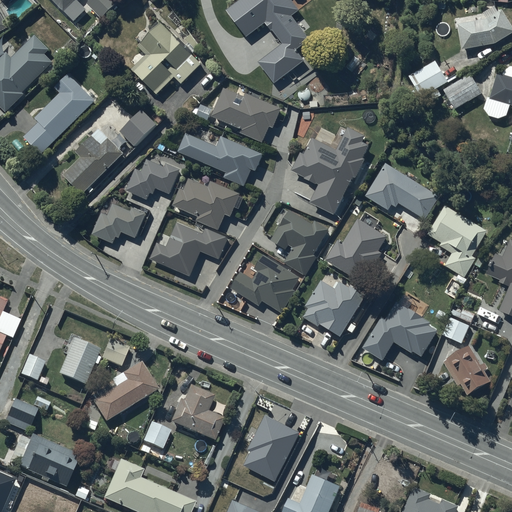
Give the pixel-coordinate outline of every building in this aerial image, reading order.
[(52,0),(76,24),(88,12),(78,1),(79,0),(52,0)] [(115,0),(93,0),(88,4),(102,20),(120,5),(115,0)] [(241,0),(227,11),(248,38),(267,24),(284,45),(259,64),(276,85),(306,62),(297,51),(310,41),(292,17),(301,11),(292,0),(241,0)] [(488,21),(459,26),(463,52),(497,46),(511,35),(511,25),(503,11),(497,15),(493,9),(483,14),(488,21)] [(203,66),(162,26),(160,28),(157,25),(149,32),(152,35),(139,49),(147,57),(132,72),(159,97),(176,79),(183,86),(203,66)] [(51,53),(36,38),(13,61),(7,55),(0,61),(0,106),(7,114),(54,66),(46,58),(51,53)] [(435,63),(410,79),(423,100),(448,84),(435,63)] [(470,74),(444,91),(457,110),(483,93),(470,74)] [(511,80),(499,77),(491,102),(511,108),(511,80)] [(61,96),(36,121),(40,125),(26,140),(42,156),(95,104),(68,78),(55,91),(61,96)] [(260,97),(248,92),(246,97),(225,89),(212,118),(243,131),(241,134),(263,144),(269,127),(274,129),(282,110),(259,100),(260,97)] [(208,123),(213,111),(202,107),(197,119),(208,123)] [(144,112),(120,136),(135,150),(158,127),(144,112)] [(366,137),(349,129),(337,153),(313,141),(305,157),(302,155),(293,173),(320,186),(311,204),(335,216),(354,178),(356,179),(365,161),(363,160),(370,147),(363,143),(366,137)] [(217,147),(187,134),(179,153),(226,174),(224,179),(245,188),(253,171),(256,172),(263,156),(221,138),(217,147)] [(93,140),(76,156),(82,162),(64,178),(82,197),(124,157),(110,142),(102,149),(93,140)] [(444,193),(390,159),(366,197),(389,211),(392,206),(397,209),(399,205),(426,221),(444,193)] [(179,173),(166,168),(165,171),(146,163),(141,175),(136,173),(127,195),(148,204),(151,196),(155,198),(157,192),(170,197),(179,173)] [(209,188),(189,181),(185,192),(180,190),(173,208),(199,218),(197,223),(220,231),(226,215),(232,217),(240,195),(211,183),(209,188)] [(107,218),(102,215),(93,237),(113,246),(117,239),(120,240),(122,235),(135,241),(146,217),(132,211),(131,215),(113,206),(107,218)] [(487,232),(445,207),(428,236),(441,244),(440,247),(453,255),(446,267),(459,275),(456,280),(464,285),(479,260),(474,258),(478,253),(476,251),(487,232)] [(313,226),(290,213),(273,243),(287,251),(290,246),(294,249),(285,264),(306,276),(317,257),(315,256),(330,230),(315,222),(313,226)] [(204,235),(178,224),(168,248),(158,244),(151,261),(191,278),(202,253),(220,260),(229,238),(206,229),(204,235)] [(511,241),(504,258),(497,255),(488,275),(501,281),(500,284),(510,288),(500,312),(511,316),(511,241)] [(301,279),(264,256),(255,271),(259,273),(254,281),(241,273),(231,289),(260,307),(263,302),(283,314),(297,292),(294,290),(301,279)] [(366,298),(340,283),(336,290),(322,281),(306,307),(310,309),(304,319),(319,328),(321,325),(342,338),(366,298)] [(0,330),(10,303),(0,298),(0,359),(0,360),(8,339),(0,336),(0,330)] [(430,325),(397,305),(387,321),(382,318),(363,350),(383,362),(394,344),(413,355),(414,353),(423,358),(438,333),(428,327),(430,325)] [(470,326),(451,319),(444,336),(463,344),(470,326)] [(110,336),(101,360),(121,368),(131,344),(110,336)] [(74,340),(60,375),(87,386),(101,350),(74,340)] [(471,347),(444,363),(459,388),(462,386),(469,396),(492,383),(485,371),(488,369),(485,364),(482,366),(471,347)] [(29,357),(21,375),(38,382),(45,364),(29,357)] [(127,383),(93,402),(105,423),(160,391),(144,363),(123,376),(127,383)] [(180,400),(171,423),(214,440),(222,420),(207,414),(214,396),(190,387),(185,401),(180,400)] [(40,410),(14,399),(4,423),(30,434),(40,410)] [(299,433),(264,415),(247,450),(250,452),(243,465),(274,481),(299,433)] [(151,422),(144,442),(164,450),(172,430),(151,422)] [(35,440),(21,472),(70,494),(84,462),(35,440)] [(146,472),(121,461),(105,499),(134,511),(192,511),(197,503),(142,480),(146,472)] [(1,511),(16,479),(0,471),(0,511),(1,511)] [(288,500),(283,511),(330,511),(341,488),(312,477),(301,505),(288,500)] [(79,487),(75,497),(85,501),(89,492),(79,487)] [(432,496),(414,488),(404,511),(457,511),(459,509),(443,503),(442,507),(429,501),(432,496)] [(258,511),(232,501),(226,511),(258,511)]
